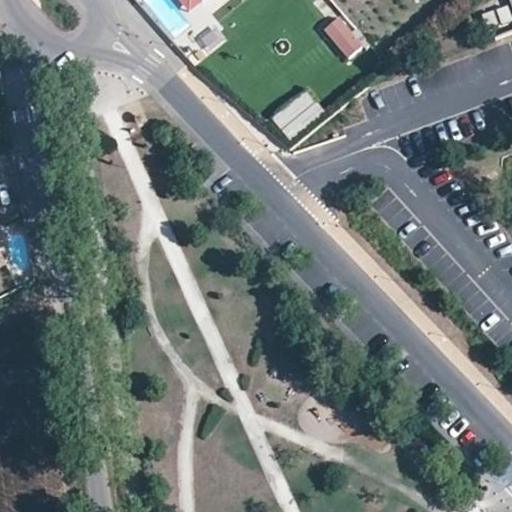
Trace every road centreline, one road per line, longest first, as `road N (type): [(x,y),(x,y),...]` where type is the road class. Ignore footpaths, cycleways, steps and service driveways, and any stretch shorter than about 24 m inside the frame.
road 1 (residential): [(511,448),(147,66)]
road 2 (unclassified): [(68,267),(103,511)]
road 3 (residential): [(42,48),(26,99),(29,131),(68,267)]
